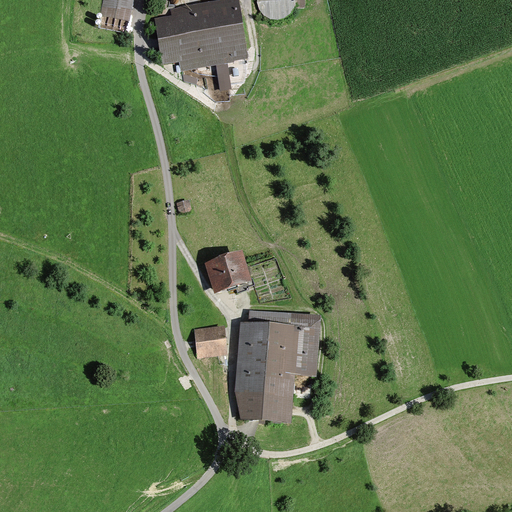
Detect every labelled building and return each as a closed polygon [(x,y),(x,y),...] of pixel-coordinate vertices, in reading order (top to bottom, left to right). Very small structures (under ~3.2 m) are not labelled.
[(138,0),(109,0),(105,23),(132,28),(138,0)] [(246,65),(239,5),(171,12),(172,21),(160,22),(165,66),(181,64),(182,72),(246,65)] [(192,204),(180,207),(182,215),(194,213),(192,204)] [(248,253),(210,262),(218,296),(256,287),(248,253)] [(327,319),(253,316),(252,330),(242,330),(239,396),(238,424),(296,427),(298,381),(325,382),(327,319)] [(225,330),(196,333),(199,361),(228,358),(225,330)]
